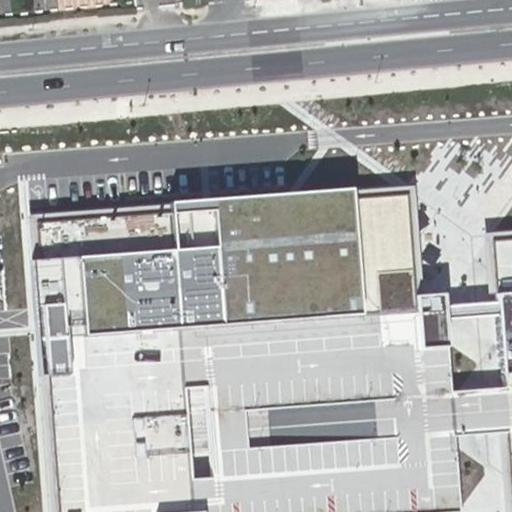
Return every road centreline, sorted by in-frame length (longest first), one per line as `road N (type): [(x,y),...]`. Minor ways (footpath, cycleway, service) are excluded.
road 1 (tertiary): [(0,92),(511,44)]
road 2 (tertiary): [(511,8),(0,56)]
